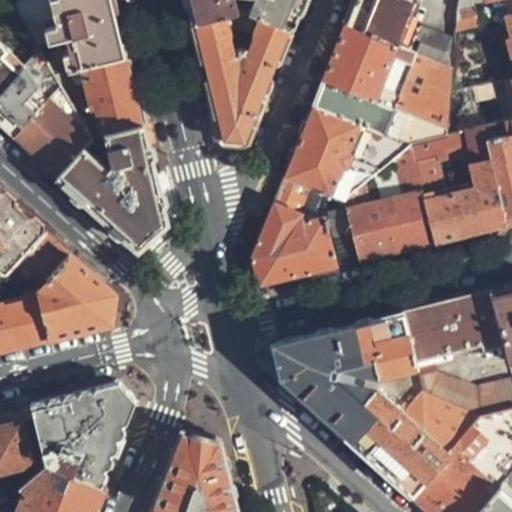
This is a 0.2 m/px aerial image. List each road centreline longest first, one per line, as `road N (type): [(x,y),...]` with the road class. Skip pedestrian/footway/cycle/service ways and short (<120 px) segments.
road 1 (residential): [(511,253),(231,323)]
road 2 (residential): [(217,264),(326,0)]
road 3 (tertiary): [(153,0),(207,224)]
road 4 (residential): [(147,283),(0,154)]
road 5 (residential): [(123,511),(165,404),(173,368),(164,334)]
road 6 (residential): [(249,396),(377,511)]
road 7 (residential): [(0,376),(164,334)]
